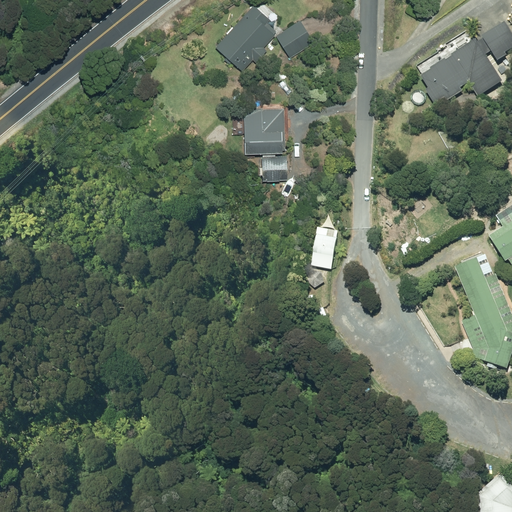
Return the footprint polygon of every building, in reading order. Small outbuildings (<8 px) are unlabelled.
[(213,48),(240,72),(250,60),(254,64),(264,52),(261,49),(273,36),(272,35),(274,32),(265,24),(268,21),(251,6),(213,48)] [(274,37),(288,59),(312,42),(298,21),(274,37)] [(511,34),(504,23),(481,39),(497,64),(506,58),(504,55),(511,50),(511,34)] [(502,83),(474,42),(450,57),(451,59),(445,63),(444,61),(429,71),(429,73),(420,79),(427,90),(424,92),(434,105),(444,99),(447,103),(462,93),(459,90),(469,84),(479,99),(502,83)] [(241,111),(242,156),(283,154),(282,110),(241,111)] [(258,158),(258,182),(284,181),(284,158),(258,158)] [(508,263),(511,269),(511,214),(498,224),(502,231),(489,240),(505,265),(508,263)] [(309,268),(329,272),(335,239),(316,236),(309,268)] [(469,358),(504,372),(511,353),(511,320),(494,277),(484,281),(475,262),(453,272),(473,319),(460,324),(471,351),(469,358)] [(456,306),(452,296),(435,302),(439,313),(456,306)] [(304,303),(312,323),(321,320),(313,299),(304,303)] [(455,314),(444,318),(450,337),(461,333),(455,314)] [(511,511),(511,495),(510,493),(511,491),(511,487),(499,473),(472,496),(478,508),(477,511),(511,511)]
